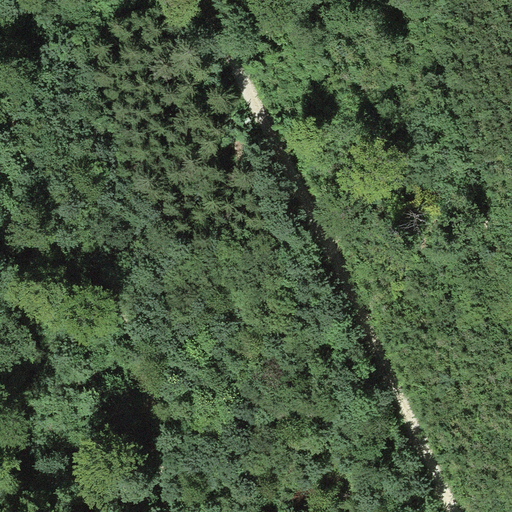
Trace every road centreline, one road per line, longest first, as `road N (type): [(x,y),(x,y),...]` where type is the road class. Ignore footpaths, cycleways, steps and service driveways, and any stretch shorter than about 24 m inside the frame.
road 1 (track): [(213,0),(451,511)]
road 2 (track): [(172,511),(125,317),(0,107)]
road 3 (track): [(425,0),(511,252)]
